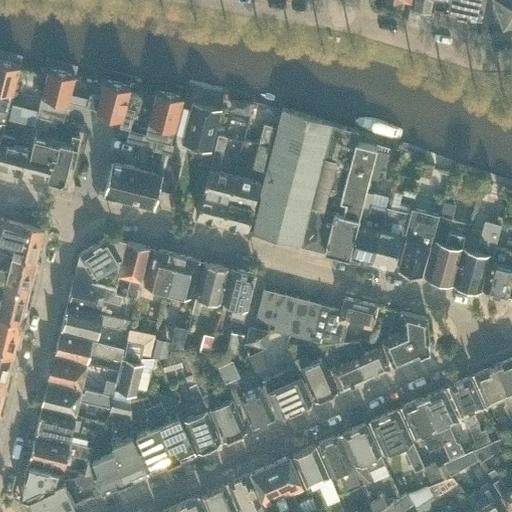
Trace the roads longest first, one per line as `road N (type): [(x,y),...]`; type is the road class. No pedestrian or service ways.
road 1 (residential): [(482,345),(447,304),(112,211),(72,210)]
road 2 (unclassified): [(114,511),(482,345)]
road 3 (residential): [(0,474),(72,210)]
road 4 (residential): [(511,53),(487,55),(341,18)]
road 5 (residential): [(218,0),(341,18)]
